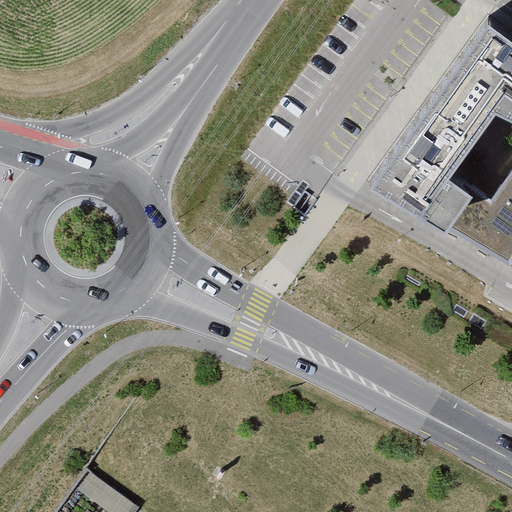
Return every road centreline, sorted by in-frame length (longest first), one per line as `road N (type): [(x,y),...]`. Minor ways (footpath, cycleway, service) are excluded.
road 1 (residential): [(406,0),(293,154),(511,285)]
road 2 (secondary): [(367,381),(203,273),(151,227)]
road 3 (secondary): [(117,297),(367,381)]
road 4 (residential): [(219,50),(172,72),(121,112),(78,129),(0,133)]
road 5 (secondary): [(511,458),(367,381)]
road 6 (secondary): [(0,390),(99,303)]
road 7 (residential): [(190,102),(92,172)]
road 8 (residential): [(147,214),(190,102)]
